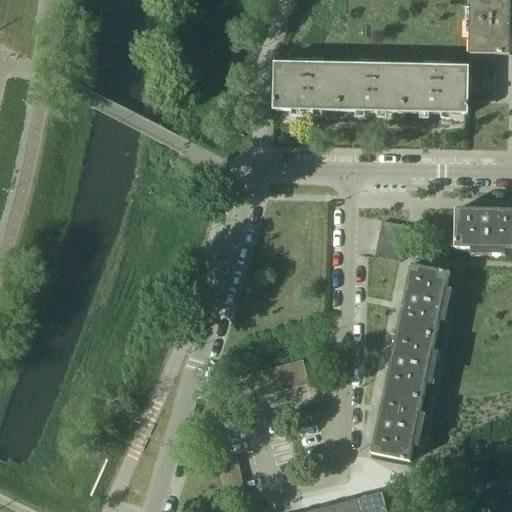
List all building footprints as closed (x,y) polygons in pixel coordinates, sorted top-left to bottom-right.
[(510,0),(471,0),(470,56),(495,56),(510,57),(510,0)] [(495,56),(470,56),(470,68),(495,69),(495,56)] [(340,67),(295,66),(275,66),(274,112),(339,114),(340,67)] [(404,68),(360,67),(340,67),(339,114),(403,115),(404,68)] [(470,69),(424,68),(404,68),(403,115),(468,116),(468,104),(469,104),(469,92),(469,80),(470,69)] [(495,69),(470,68),(470,69),(469,80),(495,81),(495,69)] [(495,81),(469,80),(469,92),(495,93),(495,81)] [(495,93),(469,92),(469,104),(494,104),(495,93)] [(511,212),(456,211),(455,250),(511,250),(511,212)] [(407,228),(382,223),(380,236),(404,241),(407,228)] [(404,241),(380,236),(377,247),(402,252),(404,241)] [(402,252),(377,247),(375,259),(399,264),(402,252)] [(411,267),(398,330),(437,338),(450,275),(411,267)] [(398,330),(385,392),(423,400),(437,338),(398,330)] [(302,362),(291,365),(297,389),(309,386),(302,362)] [(291,365),(279,368),(285,392),(297,389),(291,365)] [(279,368),(267,371),(274,395),(285,392),(279,368)] [(267,371),(256,374),(262,398),(274,395),(267,371)] [(256,374),(245,378),(251,402),(262,398),(256,374)] [(245,378),(232,381),(238,405),(251,402),(245,378)] [(372,455),(410,463),(423,400),(385,392),(372,455)] [(236,458),(212,465),(215,476),(239,470),(236,458)] [(239,470),(215,476),(218,488),(242,482),(239,470)] [(492,481),(483,483),(489,505),(498,502),(492,481)] [(242,482),(218,488),(221,500),(245,493),(242,482)] [(245,493),(221,500),(224,511),(248,506),(245,493)] [(386,511),(382,495),(357,502),(359,511),(386,511)] [(359,511),(357,502),(331,509),(331,511),(359,511)]
